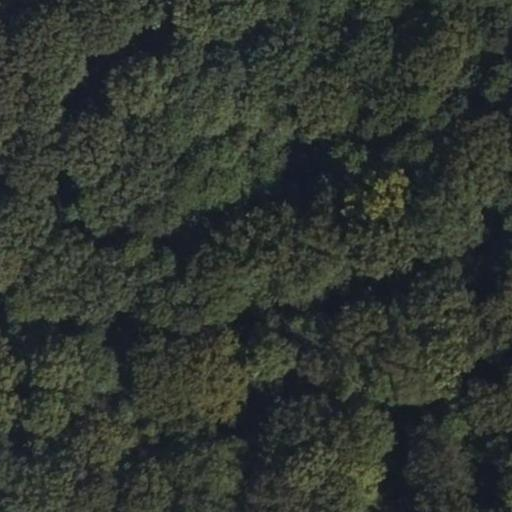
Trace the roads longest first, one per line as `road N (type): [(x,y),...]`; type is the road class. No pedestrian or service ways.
road 1 (track): [(413,0),(166,511)]
road 2 (track): [(160,511),(59,454),(0,399)]
